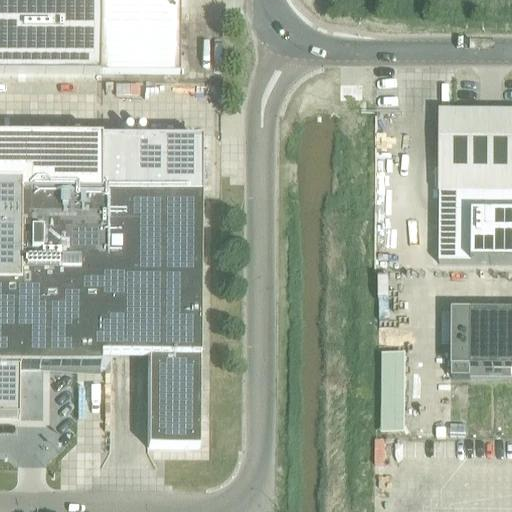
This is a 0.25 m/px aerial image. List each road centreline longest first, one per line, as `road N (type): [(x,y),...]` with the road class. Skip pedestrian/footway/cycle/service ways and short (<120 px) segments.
road 1 (unclassified): [(216,511),(244,507),(257,487),(260,106),(292,41)]
road 2 (tertiary): [(292,41),(358,51),(511,51)]
road 3 (unclassified): [(0,510),(208,511)]
